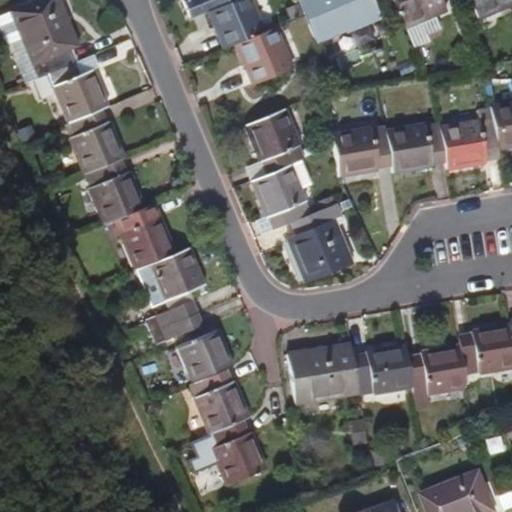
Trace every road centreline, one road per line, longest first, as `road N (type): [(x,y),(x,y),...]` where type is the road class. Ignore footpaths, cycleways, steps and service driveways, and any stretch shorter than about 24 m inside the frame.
road 1 (residential): [(134,0),(262,292),(310,309),(378,297)]
road 2 (residential): [(378,297),(511,273)]
